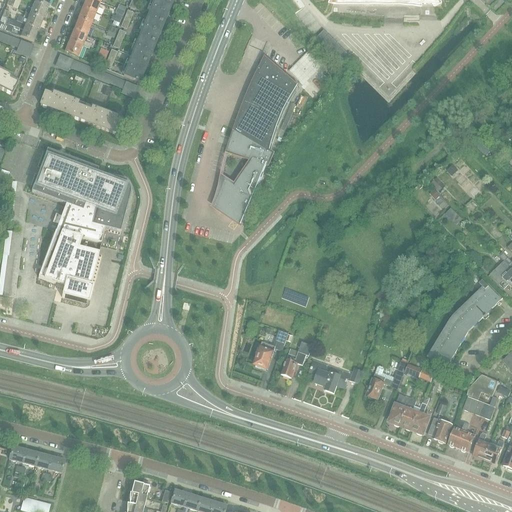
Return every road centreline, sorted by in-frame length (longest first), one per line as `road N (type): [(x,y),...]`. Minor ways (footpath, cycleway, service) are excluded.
road 1 (primary): [(157,390),(488,511)]
road 2 (primary): [(511,504),(323,440)]
road 3 (secondary): [(204,87),(173,192),(164,276)]
road 4 (residential): [(511,493),(336,426)]
road 5 (residential): [(122,457),(288,505)]
road 6 (residential): [(132,156),(200,0)]
road 7 (primary): [(323,440),(216,403),(185,369)]
road 8 (residential): [(68,0),(20,119)]
road 9 (residential): [(0,425),(122,457)]
